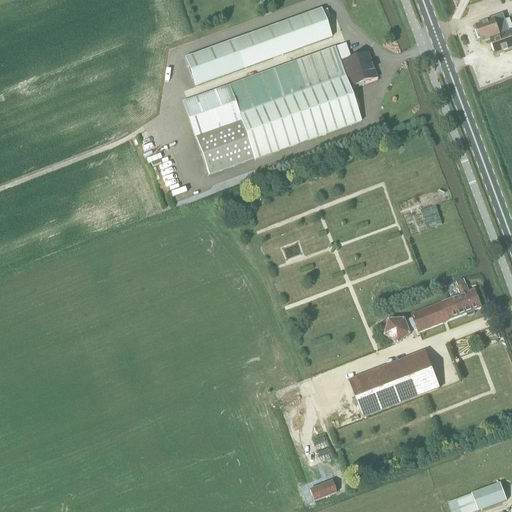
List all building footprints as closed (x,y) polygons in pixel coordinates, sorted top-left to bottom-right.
[(195,88),(332,39),(321,9),(184,59),(195,88)] [(511,53),(511,31),(509,33),(503,14),(493,18),(493,20),(476,26),(478,31),(476,31),(479,39),(480,39),(482,43),(491,40),(496,56),(510,52),(511,54),(511,53)] [(183,103),(196,139),(209,176),(255,160),(360,122),(348,88),(350,87),(350,88),(377,78),(368,54),(351,60),(350,58),(340,62),(335,48),(325,52),(183,103)] [(460,297),(412,316),(413,318),(417,330),(419,333),(467,314),(468,318),(475,315),(474,312),(482,309),(475,291),(469,294),(466,286),(457,289),(460,297)] [(388,321),(384,337),(399,345),(411,335),(410,333),(417,330),(413,318),(406,321),(405,319),(388,321)] [(364,419),(439,389),(425,353),(349,382),(364,419)] [(332,483),(309,491),(314,503),(336,494),(332,483)] [(463,498),(456,500),(460,511),(477,511),(507,501),(505,496),(502,489),(500,484),(463,498)]
